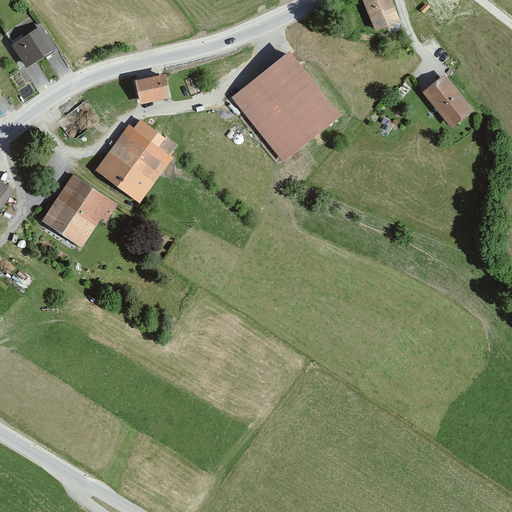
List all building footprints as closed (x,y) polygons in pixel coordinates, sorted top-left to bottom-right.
[(363,0),(375,29),(397,21),(388,0),(363,0)] [(473,57),(511,33),(511,28),(495,0),(492,0),(453,23),(473,57)] [(11,46),(23,68),(52,52),(39,30),(11,46)] [(292,60),(234,105),(278,162),(337,117),(292,60)] [(138,102),(166,96),(162,77),(134,82),(138,102)] [(470,112),(445,79),(425,94),(451,127),(470,112)] [(140,119),(134,128),(158,147),(165,138),(140,119)] [(129,126),(95,171),(140,203),(173,158),(158,147),(129,126)] [(44,225),(77,247),(108,202),(75,179),(44,225)] [(0,205),(10,194),(0,185),(0,205)]
